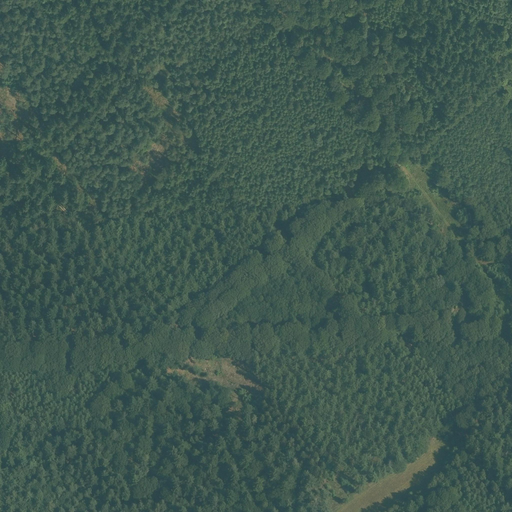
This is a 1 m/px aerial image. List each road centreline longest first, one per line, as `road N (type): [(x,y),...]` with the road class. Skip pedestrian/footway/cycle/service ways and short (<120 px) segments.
road 1 (track): [(511,328),(156,355)]
road 2 (track): [(0,143),(182,335)]
road 3 (track): [(0,366),(156,355)]
road 4 (track): [(399,162),(511,72)]
